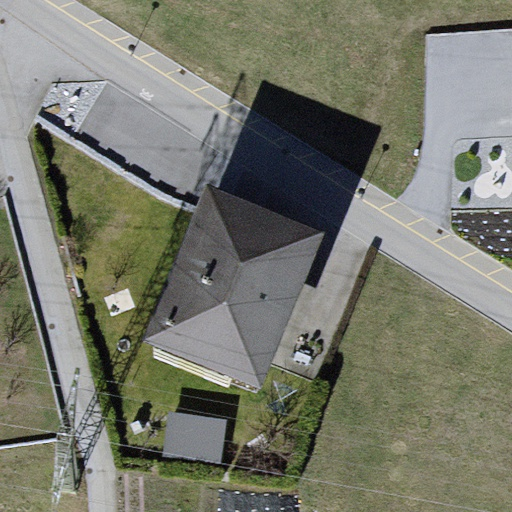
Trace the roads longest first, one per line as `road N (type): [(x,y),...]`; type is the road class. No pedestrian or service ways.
road 1 (residential): [(34,31),(104,60),(511,306)]
road 2 (residential): [(101,511),(100,474),(8,130),(7,89),(34,31)]
